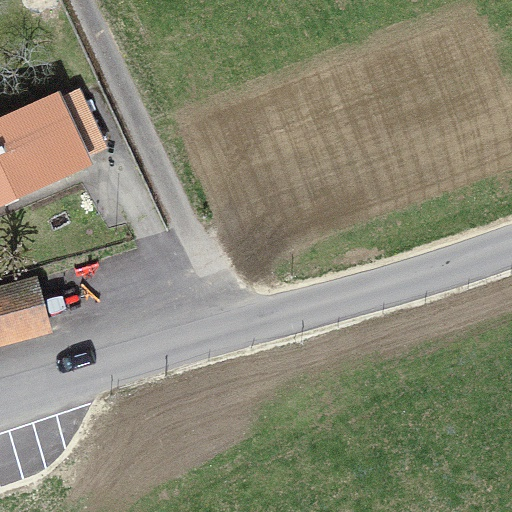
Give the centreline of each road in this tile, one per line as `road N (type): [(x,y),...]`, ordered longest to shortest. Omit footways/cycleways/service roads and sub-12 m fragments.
road 1 (residential): [(239,325),(62,0)]
road 2 (unclassified): [(511,243),(239,325)]
road 3 (unclassified): [(239,325),(0,397)]
